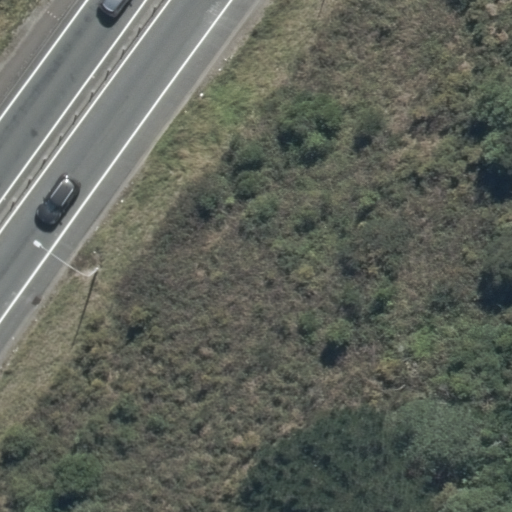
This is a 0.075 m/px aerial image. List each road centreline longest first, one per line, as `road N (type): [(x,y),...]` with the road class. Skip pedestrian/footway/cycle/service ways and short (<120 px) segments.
road 1 (secondary): [(200,0),(0,276)]
road 2 (secondary): [(0,158),(116,0)]
